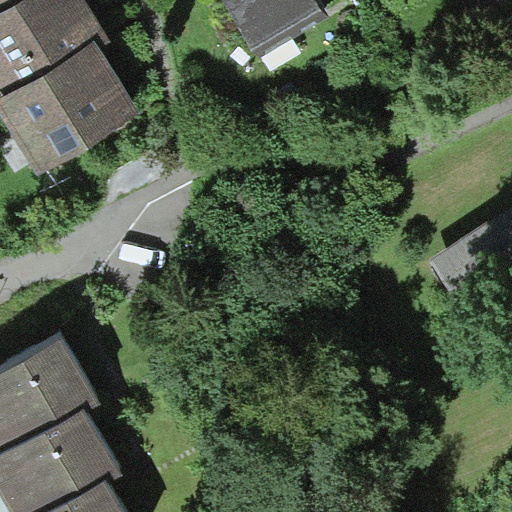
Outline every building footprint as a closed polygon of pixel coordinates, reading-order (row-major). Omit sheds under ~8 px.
[(97,44),(105,39),(83,0),(11,0),(0,6),(0,91),(2,96),(97,44)] [(321,0),(219,0),(253,58),(329,14),(321,0)] [(0,110),(32,167),(135,110),(97,44),(2,96),(0,97),(0,110)] [(511,209),(431,264),(483,340),(511,320),(511,209)] [(0,348),(0,432),(82,387),(85,393),(100,385),(60,315),(0,348)] [(0,473),(17,504),(105,454),(110,463),(121,456),(85,393),(82,387),(0,432),(0,473)] [(4,511),(137,511),(110,463),(105,454),(17,504),(4,511)]
